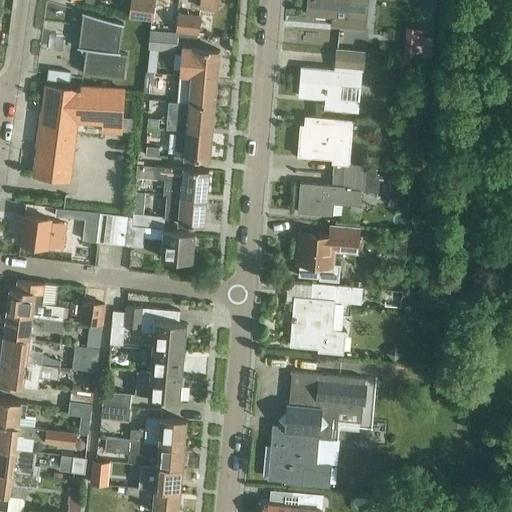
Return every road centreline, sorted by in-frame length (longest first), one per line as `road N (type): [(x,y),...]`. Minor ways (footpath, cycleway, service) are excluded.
road 1 (residential): [(246,289),(266,0)]
road 2 (residential): [(246,289),(0,266)]
road 3 (residential): [(233,511),(246,289)]
